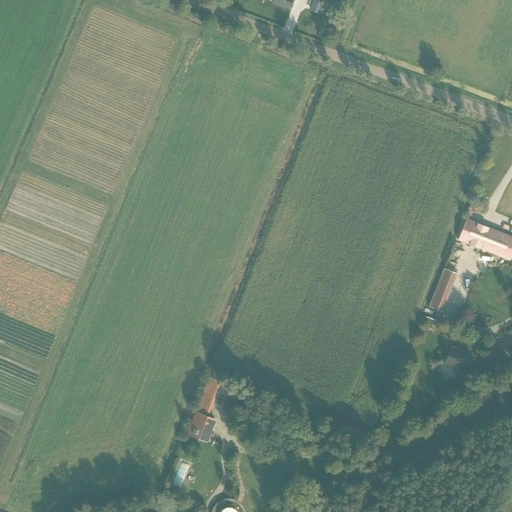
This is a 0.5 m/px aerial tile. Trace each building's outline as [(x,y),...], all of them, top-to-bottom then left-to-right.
[(272,0),(272,3),(289,9),(292,0),(272,0)] [(324,14),(328,0),(312,0),(310,9),(324,14)] [(511,256),(511,236),(467,219),(458,240),(510,260),(511,257),(511,256)] [(442,312),(457,274),(445,269),(430,307),(442,312)] [(427,323),(436,327),(439,320),(429,317),(427,323)] [(468,367),(472,357),(467,354),(467,352),(451,346),(444,365),(456,369),(459,363),(468,367)] [(209,377),(204,391),(214,395),(219,381),(209,377)] [(214,395),(204,391),(186,433),(206,441),(215,420),(205,416),(214,395)] [(233,392),(229,402),(234,404),(239,395),(233,392)] [(244,511),(243,507),(236,501),(232,499),(228,499),(223,500),(218,502),(215,504),(211,509),(209,511),(244,511)]
